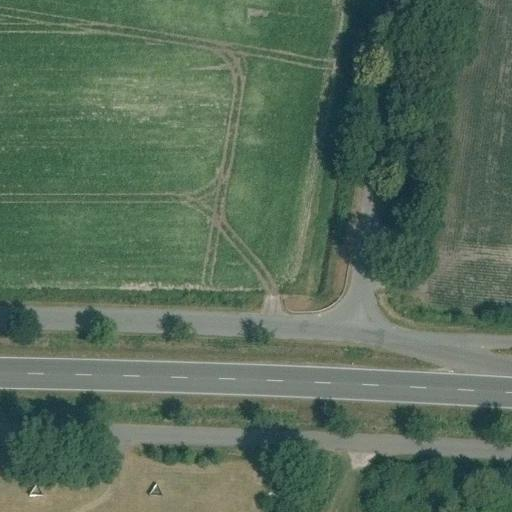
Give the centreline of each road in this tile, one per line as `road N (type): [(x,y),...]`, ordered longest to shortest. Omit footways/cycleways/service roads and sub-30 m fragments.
road 1 (unclassified): [(511,455),(0,435)]
road 2 (primary): [(511,396),(0,377)]
road 3 (unclassified): [(0,322),(352,332)]
road 4 (unclassified): [(352,332),(408,0)]
